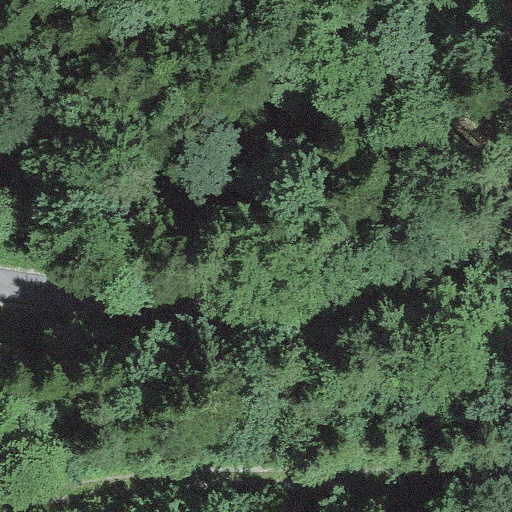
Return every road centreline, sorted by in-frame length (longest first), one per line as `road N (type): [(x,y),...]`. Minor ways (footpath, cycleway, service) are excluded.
road 1 (unclassified): [(511,295),(58,303),(0,289)]
road 2 (track): [(511,474),(133,480),(0,501)]
